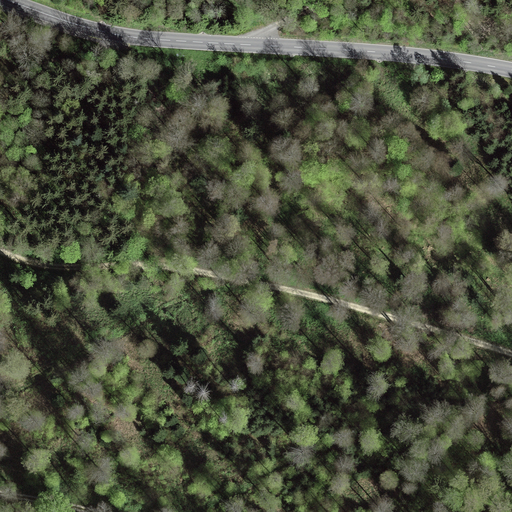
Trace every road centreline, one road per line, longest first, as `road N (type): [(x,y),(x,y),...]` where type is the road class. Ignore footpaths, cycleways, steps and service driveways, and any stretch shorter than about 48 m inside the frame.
road 1 (track): [(511,353),(266,284),(154,267),(48,267),(0,252)]
road 2 (tertiary): [(511,70),(411,55),(111,37),(2,0)]
road 3 (track): [(511,393),(408,414),(201,511)]
road 4 (track): [(266,284),(192,294),(0,395)]
